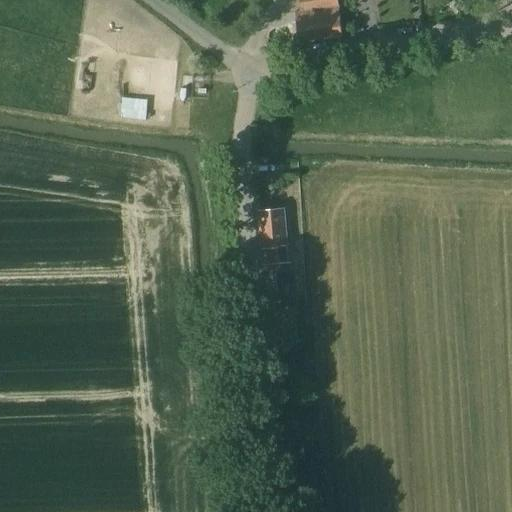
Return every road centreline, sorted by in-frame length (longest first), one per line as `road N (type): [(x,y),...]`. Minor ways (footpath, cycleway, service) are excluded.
road 1 (unclassified): [(270,511),(241,156),(244,80)]
road 2 (unclassified): [(244,80),(284,62),(511,22)]
